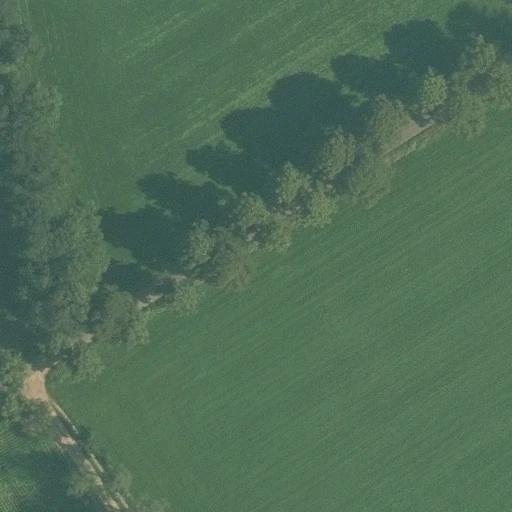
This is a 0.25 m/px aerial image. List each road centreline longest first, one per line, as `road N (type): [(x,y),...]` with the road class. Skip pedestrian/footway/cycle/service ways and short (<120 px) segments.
road 1 (unclassified): [(0,392),(511,61)]
road 2 (track): [(121,511),(28,375)]
